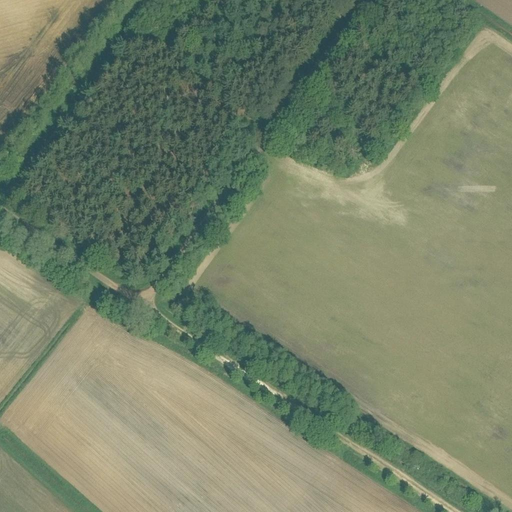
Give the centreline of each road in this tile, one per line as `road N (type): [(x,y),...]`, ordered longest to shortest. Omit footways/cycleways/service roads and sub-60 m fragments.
road 1 (unclassified): [(0,211),(142,307),(374,0)]
road 2 (track): [(447,511),(142,307)]
